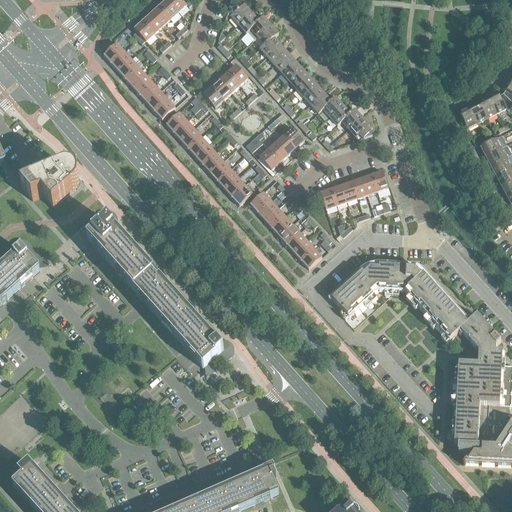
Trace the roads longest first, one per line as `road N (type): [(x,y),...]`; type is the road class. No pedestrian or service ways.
road 1 (tertiary): [(462,511),(51,53)]
road 2 (tertiary): [(23,78),(294,380)]
road 3 (residential): [(397,143),(378,97),(316,58),(285,3),(274,0)]
road 4 (residential): [(294,380),(245,413),(138,458)]
road 5 (tertiary): [(294,380),(409,511)]
road 6 (residential): [(423,243),(364,241),(309,291)]
road 7 (residential): [(511,324),(442,245),(423,243)]
